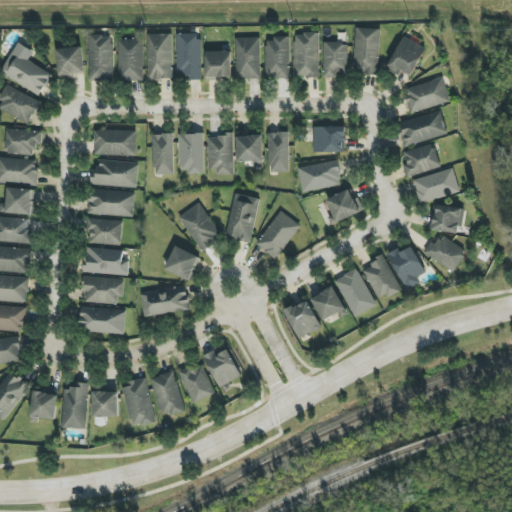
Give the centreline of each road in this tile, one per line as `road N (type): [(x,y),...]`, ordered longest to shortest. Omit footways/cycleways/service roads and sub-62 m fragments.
road 1 (residential): [(511,308),(432,328),(131,478),(0,495)]
road 2 (residential): [(50,339),(70,355),(109,358),(157,347),(383,218)]
road 3 (residential): [(305,390),(240,276),(226,271),(215,287),(281,404)]
road 4 (residential): [(363,108),(72,113)]
road 5 (residential): [(72,113),(65,122),(50,339)]
